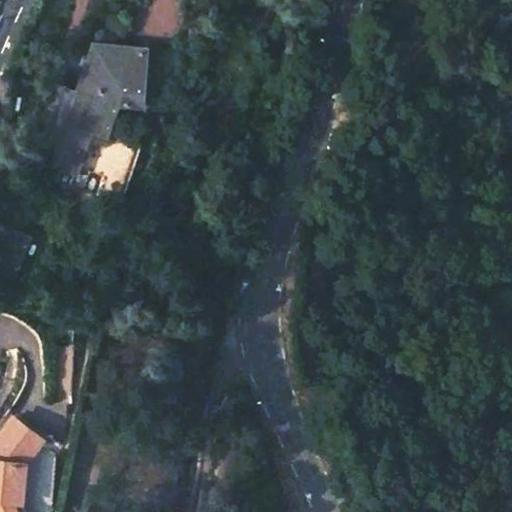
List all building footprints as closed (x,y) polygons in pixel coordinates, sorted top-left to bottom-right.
[(51,154),(46,167),(66,174),(81,130),(97,135),(114,89),(138,88),(142,50),(86,47),(70,96),(53,91),(44,119),(38,117),(28,146),(51,154)] [(0,221),(0,267),(16,273),(31,232),(0,221)] [(210,384),(198,381),(192,403),(206,406),(210,384)] [(0,505),(1,506),(3,511),(25,511),(23,506),(37,507),(39,469),(57,445),(26,422),(3,455),(12,460),(7,469),(0,467),(0,505)] [(0,459),(0,467),(7,469),(12,460),(3,455),(0,459)]
